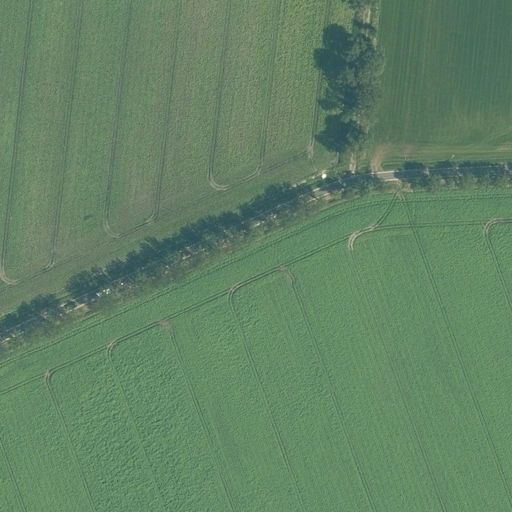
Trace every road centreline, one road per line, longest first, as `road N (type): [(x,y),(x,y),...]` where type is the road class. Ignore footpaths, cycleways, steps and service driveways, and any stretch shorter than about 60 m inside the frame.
road 1 (unclassified): [(0,335),(340,179),(511,169)]
road 2 (track): [(355,176),(371,0)]
